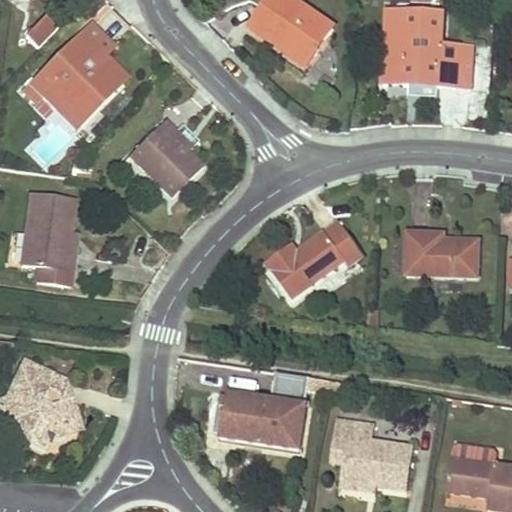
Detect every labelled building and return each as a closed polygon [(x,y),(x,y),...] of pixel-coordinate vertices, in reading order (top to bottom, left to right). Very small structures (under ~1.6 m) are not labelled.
[(270,0),(250,28),(272,44),(276,39),(294,52),(298,46),(310,54),(319,41),(323,43),(333,30),(290,0),(270,0)] [(439,84),(439,87),(439,89),(469,90),(472,49),(441,47),(443,16),(386,13),(381,85),(407,87),(407,80),(419,80),(419,83),(439,84)] [(26,38),(39,51),(58,32),(46,19),(26,38)] [(35,83),(48,96),(78,127),(122,84),(101,63),(107,58),(114,50),(92,28),(35,83)] [(272,44),(306,67),(323,43),(319,41),(310,54),(298,46),(294,52),(276,39),(272,44)] [(122,84),(128,79),(107,58),(101,63),(122,84)] [(25,94),(37,107),(48,96),(35,83),(25,94)] [(187,154),(171,138),(175,134),(176,134),(166,123),(129,159),(170,201),(203,170),(187,154)] [(187,154),(191,150),(175,134),(171,138),(187,154)] [(93,166),(74,164),(72,178),(91,180),(93,166)] [(71,275),(73,266),(74,257),(66,256),(68,238),(69,234),(74,201),(32,195),(22,269),(71,275)] [(364,258),(352,241),(340,225),(297,255),(289,261),(282,253),(265,265),(292,303),(345,264),(348,269),(364,258)] [(11,234),(10,262),(21,262),(22,234),(11,234)] [(77,235),(69,234),(68,238),(66,256),(74,257),(77,235)] [(477,279),(479,262),(480,244),(443,243),(444,237),(408,235),(406,277),(477,279)] [(282,253),(289,261),(297,255),(292,247),(282,253)] [(377,312),(369,312),(368,329),(377,330),(377,312)] [(16,345),(0,342),(0,354),(0,355),(16,345)] [(51,436),(65,434),(79,432),(82,426),(73,401),(60,403),(57,392),(33,382),(39,368),(25,362),(8,399),(0,401),(0,411),(5,424),(27,435),(29,441),(32,442),(45,432),(51,436)] [(73,401),(65,380),(39,368),(33,382),(57,392),(60,403),(73,401)] [(222,415),(223,415),(225,415),(222,439),(222,442),(244,445),(245,439),(259,441),(258,448),(302,454),(308,408),(305,408),(307,392),(325,395),(327,383),(309,380),(270,374),(265,401),(264,401),(262,408),(251,406),(246,399),(227,396),(226,405),(225,405),(222,415)] [(346,385),(327,383),(325,395),(345,398),(346,385)] [(222,439),(225,415),(223,415),(222,415),(225,405),(226,405),(227,398),(220,397),(219,404),(216,407),(213,410),(212,414),(211,418),(211,421),(212,425),(216,431),(214,439),(222,439)] [(262,408),(264,401),(246,399),(251,406),(262,408)] [(346,444),(345,454),(343,465),(341,482),(378,487),(408,492),(414,451),(371,443),(374,428),(336,422),(333,442),(346,444)] [(51,436),(45,432),(32,442),(46,447),(51,436)] [(245,439),(244,445),(258,448),(259,441),(245,439)] [(330,462),(343,465),(345,454),(346,444),(333,442),(330,462)] [(497,461),(451,454),(451,460),(496,467),(497,461)] [(451,460),(448,476),(445,492),(490,500),(488,511),(493,511),(511,511),(511,469),(496,467),(451,460)] [(378,487),(341,482),(340,488),(377,493),(378,487)]
